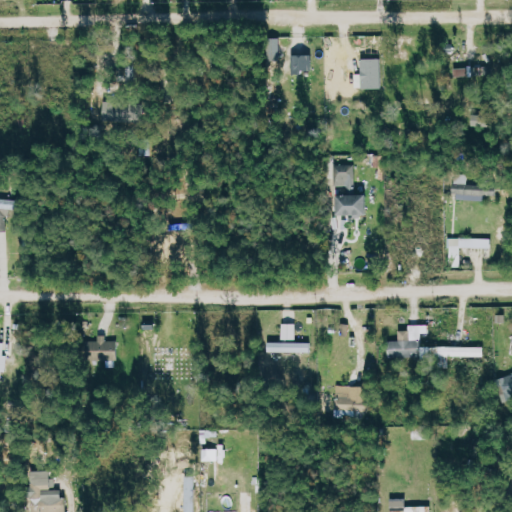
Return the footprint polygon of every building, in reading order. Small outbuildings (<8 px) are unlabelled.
[(269,38),(270,56),(281,55),(280,38),(269,38)] [(311,54),(293,55),(293,72),(312,72),(311,54)] [(364,89),(384,88),(383,58),(363,59),(364,89)] [(143,122),(143,104),(123,104),(122,112),(104,111),(103,120),(112,120),(112,113),(116,113),(116,118),(126,118),(126,121),(143,122)] [(493,116),(475,114),(473,125),(491,127),(493,116)] [(357,187),(356,165),(335,165),(335,187),(357,187)] [(492,200),(492,185),(469,184),(470,174),(456,174),(456,199),(492,200)] [(340,215),(370,215),(369,194),(339,194),(340,215)] [(10,216),(22,217),(23,200),(0,198),(0,230),(9,231),(10,216)] [(493,248),(493,237),(450,238),(451,267),(463,266),(462,248),(493,248)] [(297,324),(283,323),(283,340),(297,340),(297,324)] [(486,346),(423,346),(423,333),(430,333),(430,324),(411,325),(411,331),(401,331),(401,341),(390,341),(390,358),(436,358),(436,367),(450,367),(450,356),(486,356),(486,346)] [(119,360),(119,341),(107,341),(107,335),(99,335),(99,341),(89,341),(89,360),(119,360)] [(0,378),(6,379),(8,342),(0,341),(0,378)] [(270,352),(312,353),(312,342),(270,342),(270,352)] [(511,379),(499,380),(499,392),(511,392),(511,379)] [(352,398),(352,391),(338,391),(337,416),(368,417),(369,398),(352,398)] [(33,480),(33,511),(68,511),(68,498),(63,498),(63,490),(52,490),(52,480),(33,480)] [(392,511),(432,511),(432,506),(408,506),(407,498),(392,499),(392,511)]
